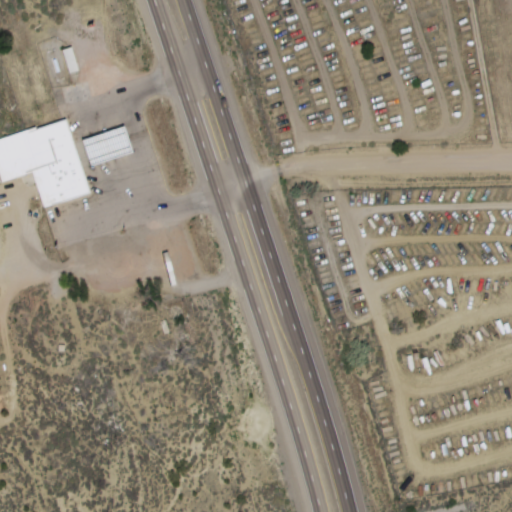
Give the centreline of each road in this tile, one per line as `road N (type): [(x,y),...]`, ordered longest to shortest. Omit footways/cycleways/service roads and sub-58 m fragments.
road 1 (trunk): [(351,511),(185,0)]
road 2 (trunk): [(160,0),(323,511)]
road 3 (tertiary): [(224,189),(291,170),(511,161)]
